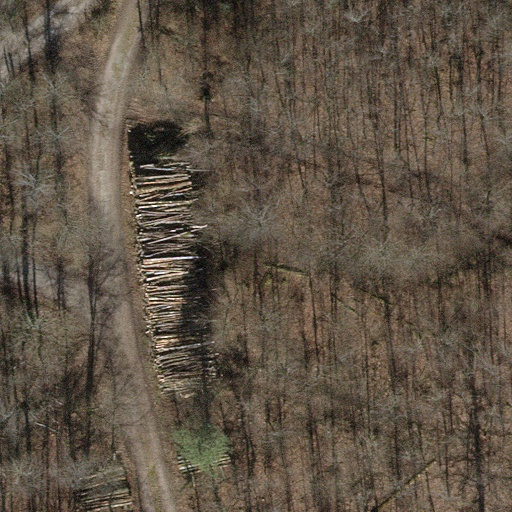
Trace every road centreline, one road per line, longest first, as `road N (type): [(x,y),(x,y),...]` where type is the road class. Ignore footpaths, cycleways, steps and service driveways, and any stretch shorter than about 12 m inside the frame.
road 1 (track): [(140,0),(115,92),(106,194),(118,317),(161,511)]
road 2 (track): [(118,317),(0,268)]
